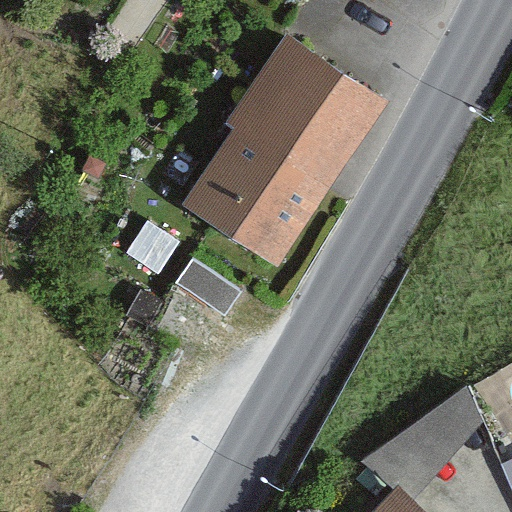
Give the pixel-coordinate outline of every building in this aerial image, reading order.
[(386,104),(285,38),(226,129),(234,135),(188,205),(280,265),(386,104)] [(148,224),(124,259),(153,279),(177,245),(148,224)] [(238,298),(194,264),(176,287),(220,321),(238,298)] [(402,487),(417,501),(482,429),(467,392),(358,467),(392,498),(402,487)] [(429,511),(417,501),(402,487),(392,498),(378,511),(429,511)]
